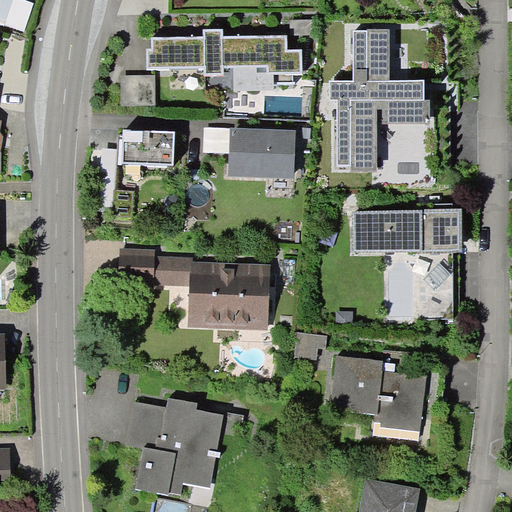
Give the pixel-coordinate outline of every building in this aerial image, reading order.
[(34,3),(24,0),(0,0),(0,24),(4,26),(5,25),(24,31),(34,3)] [(290,19),(290,35),(313,34),(313,19),(290,19)] [(303,75),(302,49),(288,49),(287,35),(223,35),(223,28),(203,28),(203,36),(151,36),(151,48),(146,48),(147,70),(204,69),(204,75),(223,75),(223,67),(234,67),(234,90),(274,90),(274,84),(294,83),(293,75),(303,75)] [(367,30),(353,30),(353,80),(329,80),(329,100),(337,100),(337,165),(351,165),(351,172),(377,172),(377,123),(431,123),(431,99),(425,99),(425,80),(390,80),(390,29),(367,29),(367,30)] [(155,75),(121,75),(121,105),(155,105),(155,75)] [(229,154),(230,127),(204,127),(203,153),(229,154)] [(294,178),(296,130),(230,127),(229,154),(228,176),(294,178)] [(175,132),(123,130),(123,135),(121,164),(173,166),(175,132)] [(117,149),(103,148),(99,206),(113,207),(114,190),(117,149)] [(134,191),(114,190),(113,207),(113,216),(133,217),(134,191)] [(462,208),(352,211),(353,253),(462,250),(462,208)] [(190,261),(193,261),(193,257),(155,256),(155,249),(120,248),(119,287),(153,288),(154,285),(189,286),(190,261)] [(268,330),(270,264),(193,261),(190,261),(189,286),(187,327),(268,330)] [(353,311),(337,311),(336,325),(353,326),(353,311)] [(327,336),(297,332),(293,358),(317,361),(318,348),(325,349),(327,336)] [(382,370),(384,360),(336,355),(330,409),(375,414),(374,422),(380,423),(379,427),(420,431),(426,375),(382,370)] [(166,408),(133,402),(124,445),(142,449),(135,489),(168,495),(169,492),(181,495),(183,482),(210,487),(216,457),(220,458),(221,452),(220,452),(223,435),(233,437),(236,422),(242,424),(244,415),(220,411),(220,414),(196,409),(198,403),(168,397),(166,408)] [(0,480),(11,480),(10,448),(0,448),(0,480)] [(415,511),(420,489),(366,479),(359,511),(415,511)]
